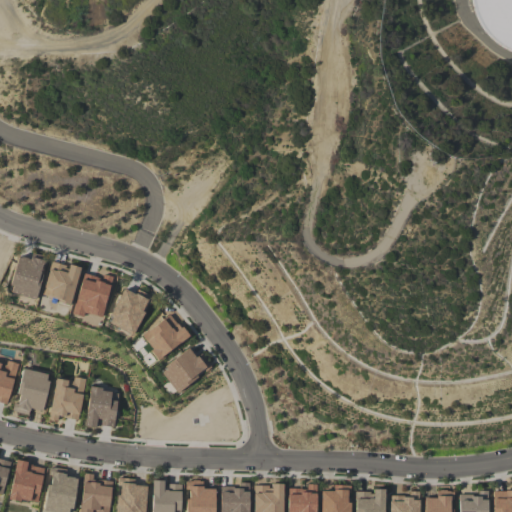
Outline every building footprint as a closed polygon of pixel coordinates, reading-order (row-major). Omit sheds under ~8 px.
[(511,0),(511,57),(490,48),(472,30),(462,6),(461,0),(511,0)] [(33,300),(43,262),(17,254),(7,292),(33,300)] [(41,296),(70,303),(78,268),(49,261),(41,296)] [(110,276),(101,274),(100,278),(81,274),(71,314),(82,317),(83,313),(100,318),(110,276)] [(148,301),(122,288),(105,323),(131,336),(148,301)] [(187,338),(169,314),(139,335),(156,360),(187,338)] [(174,393),(205,370),(189,348),(157,370),(174,393)] [(0,402),(7,403),(15,363),(5,361),(5,364),(0,362),(0,402)] [(48,374),(21,369),(12,412),(28,415),(29,409),(41,411),(48,374)] [(83,379),(73,377),(72,381),(53,378),(47,420),(56,421),(57,416),(77,420),(83,379)] [(84,425),(113,428),(117,391),(87,388),(84,425)] [(0,495),(9,460),(0,458),(0,495)] [(7,498),(35,504),(43,467),(14,461),(7,498)] [(43,511),(70,511),(74,476),(47,473),(43,511)] [(78,511),(107,511),(110,481),(91,480),(92,474),(81,473),(78,511)] [(114,511),(142,511),(144,486),(133,485),(133,479),(115,478),(114,511)] [(212,511),(213,489),(201,489),(201,481),(185,481),(183,511),(212,511)] [(179,511),(180,483),(150,482),(149,511),(179,511)] [(217,511),(246,511),(248,483),(237,483),(237,487),(218,487),(217,511)] [(285,490),(285,511),(314,511),(314,484),(305,484),(305,489),(285,490)] [(281,511),(281,485),(252,485),(251,511),(281,511)] [(348,511),(349,485),(332,485),(332,491),(320,491),(319,511),(348,511)] [(352,511),(382,511),(383,489),(371,489),(371,492),(353,492),(352,511)] [(490,511),(511,511),(511,489),(491,489),(490,511)] [(422,511),(450,511),(451,491),(435,490),(435,498),(423,498),(422,511)] [(417,511),(418,492),(407,491),(407,496),(388,496),(387,511),(417,511)] [(485,511),(486,491),(477,491),(477,496),(457,495),(456,511),(485,511)]
